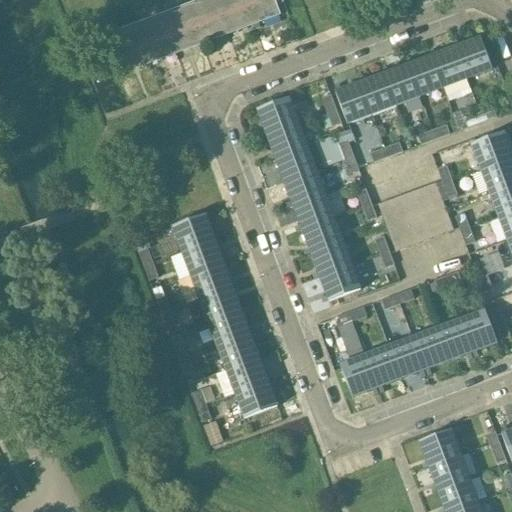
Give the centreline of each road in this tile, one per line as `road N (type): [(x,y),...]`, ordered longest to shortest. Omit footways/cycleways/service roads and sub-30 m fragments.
road 1 (residential): [(214,133),(334,430),(369,438),(511,384)]
road 2 (residential): [(465,0),(237,85),(224,96),(214,133)]
road 3 (unclassified): [(67,511),(0,385)]
